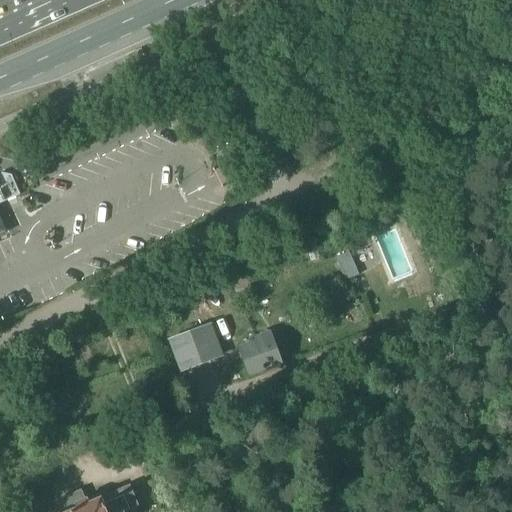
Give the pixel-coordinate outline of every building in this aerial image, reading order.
[(0,175),(0,204),(19,196),(11,176),(2,174),(0,175)] [(181,295),(167,300),(172,314),(186,309),(181,295)] [(224,355),(213,326),(200,331),(200,330),(185,335),(187,341),(175,345),(184,371),(196,366),(197,367),(215,361),(214,358),(224,355)] [(251,373),(280,363),(270,333),(257,338),(258,341),(243,347),(249,362),(243,364),(245,369),(249,367),(251,373)] [(130,511),(140,508),(141,508),(136,495),(132,487),(99,501),(94,503),(93,501),(92,499),(87,500),(84,493),(77,496),(78,499),(72,501),(71,498),(63,501),(67,511),(130,511)]
